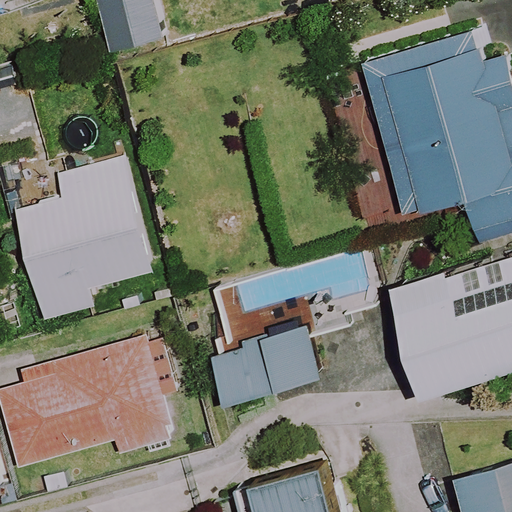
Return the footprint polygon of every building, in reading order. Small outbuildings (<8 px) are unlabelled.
[(172,37),(162,0),(102,0),(116,51),(172,37)] [(511,52),(483,60),(475,32),(369,60),(409,211),(472,194),(485,241),(511,233),(511,52)] [(158,268),(129,155),(62,172),(68,196),(23,208),(50,316),(99,303),(94,284),(158,268)] [(511,250),(401,279),(429,387),(511,366),(511,250)] [(176,435),(147,332),(61,356),(64,368),(3,385),(25,464),(120,437),(124,450),(176,435)] [(511,511),(511,459),(463,472),(474,511),(511,511)] [(339,511),(328,464),(240,485),(246,511),(339,511)]
